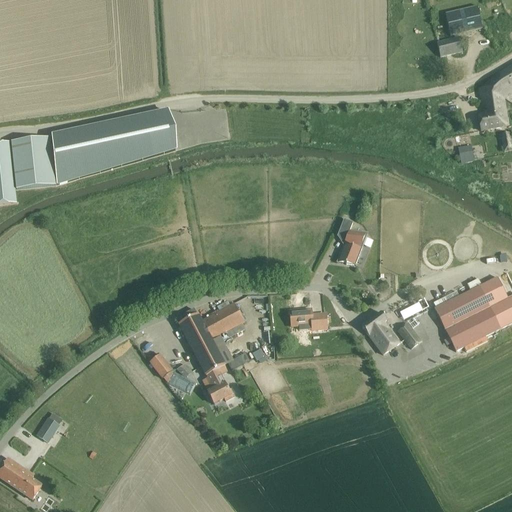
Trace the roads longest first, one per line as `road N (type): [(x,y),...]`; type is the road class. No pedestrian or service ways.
road 1 (unclassified): [(0,134),(184,101),(433,92),(511,58)]
road 2 (unclassified): [(0,449),(73,371),(143,325),(222,294),(311,287),(332,297)]
